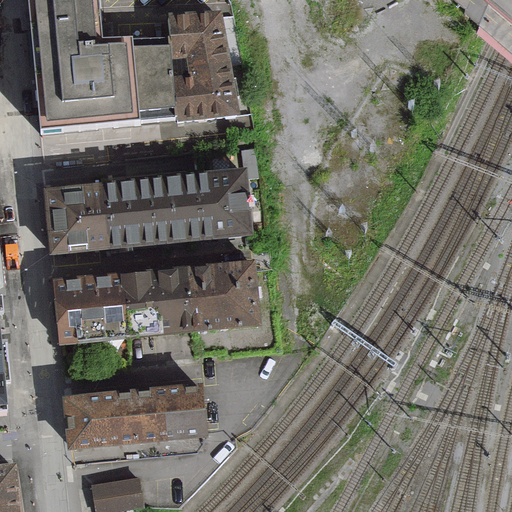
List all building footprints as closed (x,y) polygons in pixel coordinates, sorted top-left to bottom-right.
[(27,0),(29,12),(42,138),(141,128),(141,126),(184,121),(179,75),(177,54),(176,41),(134,45),(134,38),(103,41),(99,8),(98,0),(27,0)] [(173,19),(176,41),(177,54),(194,53),(196,73),(179,75),(184,121),(184,123),(212,121),(234,118),(224,14),(204,16),(173,19)] [(250,171),(109,186),(116,249),(256,235),(250,171)] [(55,256),(116,249),(109,186),(48,192),(55,256)] [(256,265),(189,272),(195,337),(262,331),(256,265)] [(189,272),(124,278),(130,344),(195,337),(189,272)] [(124,278),(54,284),(60,350),(130,344),(124,278)] [(4,295),(0,295),(0,410),(14,409),(7,331),(4,295)] [(141,390),(146,441),(213,435),(208,383),(141,390)] [(141,390),(69,397),(74,449),(146,441),(141,390)] [(0,511),(20,511),(16,465),(0,466),(0,511)] [(144,481),(97,486),(99,511),(122,511),(147,510),(144,481)]
